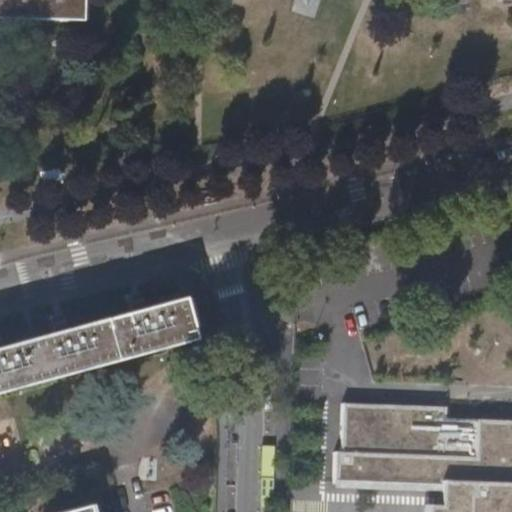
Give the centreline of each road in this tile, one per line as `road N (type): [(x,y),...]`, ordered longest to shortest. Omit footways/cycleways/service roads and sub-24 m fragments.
road 1 (residential): [(511,163),(215,231)]
road 2 (residential): [(247,511),(250,366),(215,231)]
road 3 (residential): [(215,231),(0,287)]
